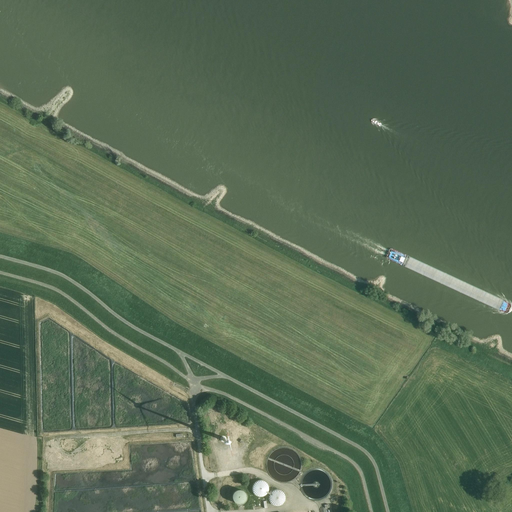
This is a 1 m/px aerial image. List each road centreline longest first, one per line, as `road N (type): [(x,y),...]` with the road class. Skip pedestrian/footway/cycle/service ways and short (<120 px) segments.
road 1 (track): [(371,511),(363,473),(351,459),(199,388),(61,292),(0,272)]
road 2 (unclassified): [(208,511),(191,380)]
